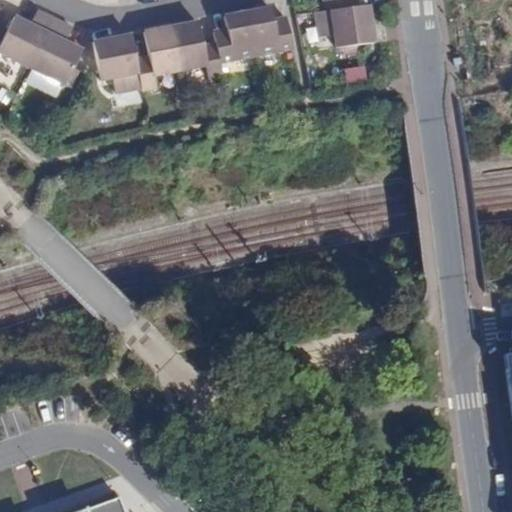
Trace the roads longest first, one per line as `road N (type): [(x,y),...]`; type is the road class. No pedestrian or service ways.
road 1 (residential): [(483,511),(419,0)]
road 2 (residential): [(54,0),(113,18),(218,0)]
